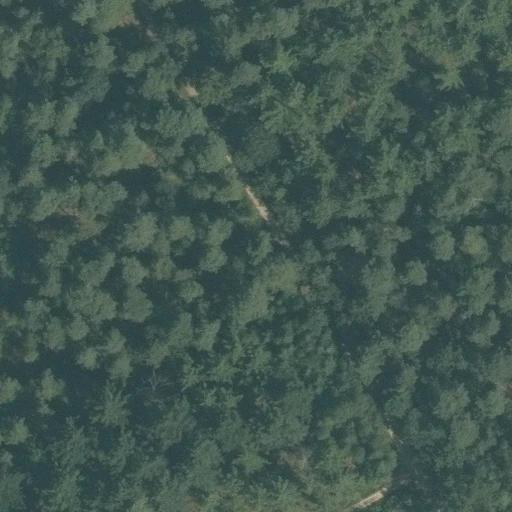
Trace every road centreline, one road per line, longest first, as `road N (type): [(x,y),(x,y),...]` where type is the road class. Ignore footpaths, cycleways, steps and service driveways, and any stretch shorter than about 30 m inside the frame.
road 1 (track): [(200,106),(431,511)]
road 2 (track): [(273,244),(367,220),(511,145)]
road 3 (track): [(200,106),(0,212)]
road 4 (unknown): [(139,0),(200,106)]
